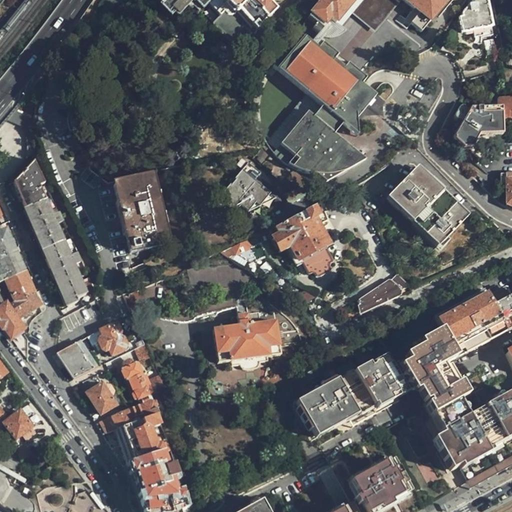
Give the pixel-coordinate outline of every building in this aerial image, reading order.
[(164,0),(160,5),(157,7),(169,19),(173,15),(176,19),(186,9),(192,3),(201,12),(207,5),(219,17),(220,18),(215,23),(239,46),(255,30),(256,31),(278,9),(271,2),(273,0),(164,0)] [(447,0),(321,0),(310,14),(324,25),(330,18),(336,23),(354,0),(405,0),(420,12),(411,22),(421,31),(447,0)] [(491,29),(484,0),(475,0),(471,1),(472,7),(467,7),(460,16),(461,20),(458,20),(461,35),(491,29)] [(192,3),(186,9),(196,19),(202,13),(201,12),(192,3)] [(149,15),(154,7),(150,4),(144,12),(149,15)] [(237,51),(256,31),(255,30),(239,46),(215,23),(220,18),(219,17),(210,26),(237,51)] [(356,110),(372,89),(360,80),(364,73),(321,40),(316,45),(305,37),(281,68),(298,82),(266,126),(285,141),(279,149),(282,152),(286,155),(290,158),(295,160),(300,163),(303,165),(308,167),(313,168),(317,170),(323,171),(327,171),(332,170),(337,170),(342,169),(348,167),(353,165),(359,163),(365,159),(371,155),(339,131),(348,120),(358,127),(356,110)] [(235,75),(252,59),(247,53),(230,70),(235,75)] [(500,134),(499,120),(511,119),(511,94),(511,98),(498,99),(498,108),(466,110),(450,141),(459,152),(470,150),(470,144),(480,135),(500,134)] [(29,155),(34,149),(32,124),(35,105),(24,98),(14,111),(26,118),(26,128),(27,129),(27,154),(29,155)] [(38,188),(45,185),(33,161),(12,185),(15,192),(18,197),(38,188)] [(447,202),(440,196),(446,190),(427,172),(424,174),(416,168),(386,200),(437,249),(471,214),(452,196),(447,202)] [(278,200),(248,171),(247,171),(245,172),(220,196),(234,210),(242,202),(247,206),(254,199),(263,207),(278,200)] [(511,174),(498,175),(498,187),(506,186),(506,205),(511,204),(511,174)] [(130,252),(167,244),(150,176),(114,185),(130,252)] [(29,223),(41,249),(61,240),(54,226),(62,222),(59,216),(52,219),(46,205),(48,204),(47,200),(44,201),(38,188),(18,197),(29,223)] [(327,211),(324,203),(273,228),(277,236),(271,239),(278,253),(289,248),(296,262),(299,261),(307,275),(312,273),(314,278),(317,278),(329,272),(330,270),(327,265),(331,262),(325,250),(327,249),(316,228),(330,221),(325,212),(327,211)] [(0,284),(4,282),(24,274),(14,252),(4,230),(0,231),(0,268),(1,271),(0,271),(0,284)] [(85,297),(95,291),(91,282),(81,287),(73,267),(80,264),(77,257),(70,260),(64,246),(66,244),(63,239),(61,240),(41,249),(53,277),(67,310),(77,305),(75,301),(85,297)] [(249,240),(229,249),(232,256),(235,255),(245,262),(251,259),(253,262),(264,257),(258,243),(252,246),(249,240)] [(45,304),(39,292),(33,295),(24,274),(4,282),(15,305),(8,308),(17,323),(39,307),(45,304)] [(360,314),(408,291),(400,277),(391,282),(388,281),(355,304),(360,314)] [(481,282),(429,309),(442,332),(456,358),(481,345),(507,331),(494,307),(510,298),(505,289),(489,298),(481,282)] [(0,326),(1,327),(11,341),(22,333),(17,323),(8,308),(0,294),(0,326)] [(494,307),(507,331),(511,328),(511,297),(510,298),(494,307)] [(238,316),(239,323),(214,326),(218,364),(228,363),(228,367),(236,365),(238,368),(241,370),(246,371),(251,371),(256,368),(259,362),(268,361),(267,356),(282,354),(278,319),(250,322),(248,315),(238,316)] [(117,326),(114,325),(100,332),(104,338),(99,340),(98,343),(99,345),(96,346),(99,353),(102,352),(103,354),(106,354),(110,352),(112,359),(125,352),(124,350),(125,350),(126,348),(125,346),(126,346),(124,340),(123,340),(122,340),(120,339),(119,340),(118,337),(121,335),(117,326)] [(456,358),(442,332),(424,342),(427,347),(407,359),(408,361),(393,370),(406,393),(413,389),(415,393),(449,374),(444,365),(456,358)] [(393,370),(379,344),(274,402),(300,451),(310,445),(310,446),(347,426),(348,427),(395,401),(394,400),(406,393),(393,370)] [(74,382),(94,372),(77,345),(57,355),(74,382)] [(140,402),(150,398),(146,389),(144,390),(142,385),(144,383),(142,379),(141,379),(138,374),(140,373),(138,368),(137,368),(136,366),(134,367),(132,364),(131,365),(130,363),(126,364),(127,366),(125,367),(126,370),(122,371),(127,382),(128,382),(131,389),(130,389),(133,395),(134,394),(138,403),(140,402)] [(423,406),(457,387),(449,374),(415,393),(423,406)] [(433,438),(454,475),(456,474),(459,472),(465,482),(505,459),(511,454),(511,388),(493,400),(479,375),(457,387),(423,406),(439,434),(433,438)] [(147,384),(153,396),(164,392),(158,379),(147,384)] [(100,418),(116,407),(109,398),(114,395),(110,388),(105,392),(102,387),(86,397),(100,418)] [(158,416),(150,398),(140,402),(143,408),(129,414),(129,413),(111,421),(116,432),(157,417),(158,416)] [(398,406),(395,401),(348,427),(347,426),(310,446),(312,450),(319,446),(349,429),(350,433),(398,406)] [(108,511),(83,479),(43,477),(20,463),(0,447),(0,416),(4,413),(0,408),(0,510),(2,511),(108,511)] [(17,441),(22,446),(35,436),(30,431),(32,430),(20,413),(3,426),(15,442),(17,441)] [(121,448),(127,466),(162,455),(160,448),(156,449),(149,431),(160,427),(157,417),(116,432),(115,432),(121,448)] [(116,432),(111,421),(110,419),(108,420),(108,421),(106,422),(105,421),(102,423),(102,424),(100,425),(105,436),(115,432),(116,432)] [(15,451),(20,463),(26,458),(22,446),(15,451)] [(511,463),(511,454),(505,459),(465,482),(469,488),(511,463)] [(162,455),(127,466),(131,477),(133,477),(140,502),(143,511),(185,511),(187,511),(183,494),(175,496),(170,481),(173,480),(175,476),(172,467),(167,469),(162,455)] [(351,511),(350,511),(385,511),(403,502),(385,469),(344,492),(341,494),(351,511)]
